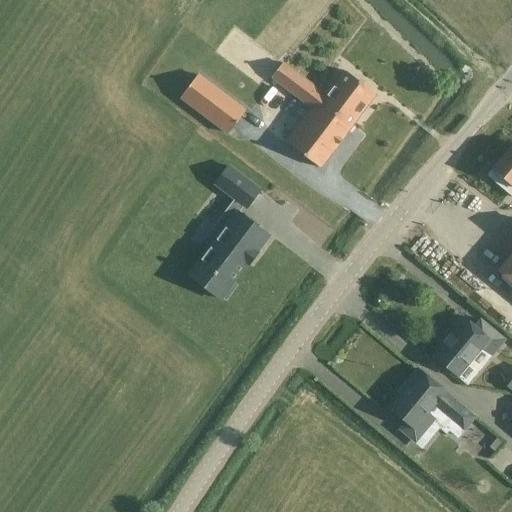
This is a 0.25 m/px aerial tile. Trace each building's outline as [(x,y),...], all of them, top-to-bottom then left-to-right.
[(322,94),(282,63),(271,77),(313,108),(286,143),(319,168),(375,94),(344,71),(333,87),(329,84),(322,94)] [(198,74),(180,98),(228,135),(246,110),(198,74)] [(511,144),(486,176),(499,186),(500,184),(511,193),(511,144)] [(259,191),(228,166),(215,183),(234,198),(211,228),(219,235),(188,275),(219,299),(220,297),(225,300),(236,286),(231,282),(246,263),(248,264),(256,253),(255,252),(267,236),(237,213),(243,206),(246,208),(259,191)] [(511,256),(499,272),(511,283),(511,256)] [(452,335),(434,357),(449,370),(457,376),(481,347),(491,355),(504,340),(480,320),(473,328),(461,317),(448,332),(452,335)] [(465,409),(444,392),(417,369),(405,384),(409,387),(390,409),(406,422),(400,429),(410,438),(410,437),(415,442),(435,418),(445,426),(451,418),(455,421),(464,410),(465,409)] [(497,437),(489,447),(496,453),(504,442),(497,437)]
